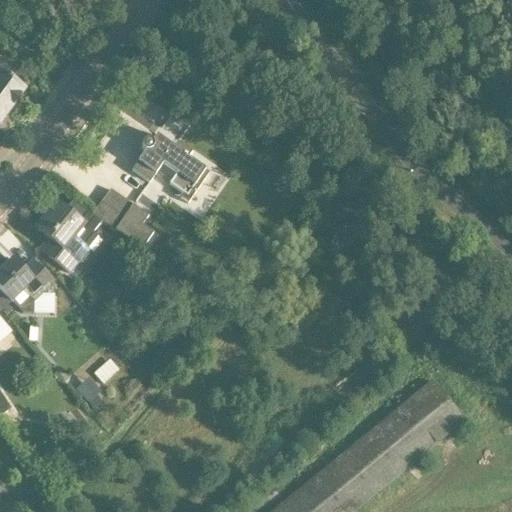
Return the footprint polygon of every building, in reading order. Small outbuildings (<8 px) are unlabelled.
[(7,81),(0,75),(0,124),(23,93),(11,84),(12,82),(9,79),(7,81)] [(172,150),(156,138),(151,144),(150,143),(149,143),(148,143),(147,143),(146,143),(144,143),(142,145),(142,146),(141,147),(141,148),(141,149),(141,150),(141,151),(142,152),(143,153),(145,154),(131,173),(149,185),(162,167),(176,177),(169,187),(181,196),(179,200),(187,206),(208,176),(205,173),(188,161),(191,157),(175,145),(172,150)] [(142,252),(153,236),(127,217),(133,208),(110,192),(92,217),(142,252)] [(68,275),(86,252),(73,241),(83,228),(56,207),(36,232),(56,248),(48,259),(68,275)] [(0,311),(2,313),(10,305),(22,316),(33,316),(33,305),(54,284),(33,263),(23,272),(13,262),(0,273),(0,311)] [(36,328),(28,328),(27,344),(35,344),(36,328)] [(153,364),(158,367),(163,364),(163,358),(158,355),(153,358),(153,364)] [(118,372),(109,362),(93,376),(102,386),(118,372)] [(353,511),(463,422),(431,385),(276,511),(353,511)] [(0,419),(11,412),(0,395),(0,419)] [(42,499),(29,509),(31,511),(43,511),(49,509),(42,499)]
